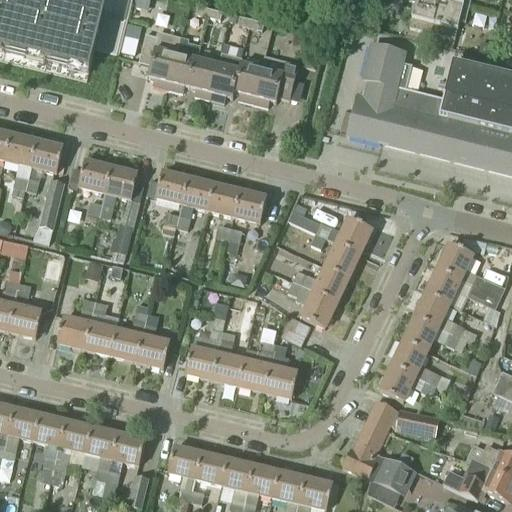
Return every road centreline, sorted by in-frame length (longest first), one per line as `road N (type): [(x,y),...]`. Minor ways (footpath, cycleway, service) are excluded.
road 1 (residential): [(0,375),(290,442),(315,437),(431,215)]
road 2 (residential): [(431,215),(0,105)]
